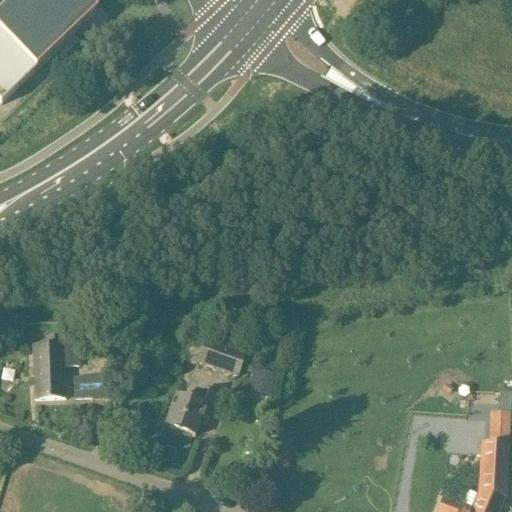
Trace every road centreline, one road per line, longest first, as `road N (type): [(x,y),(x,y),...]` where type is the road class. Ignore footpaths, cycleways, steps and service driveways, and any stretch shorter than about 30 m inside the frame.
road 1 (primary): [(0,214),(115,146),(235,37)]
road 2 (unclassified): [(242,511),(0,427)]
road 3 (motorway): [(235,37),(322,87),(381,105)]
road 4 (motorway): [(381,105),(266,1)]
road 5 (motorway): [(381,105),(454,134),(511,143)]
